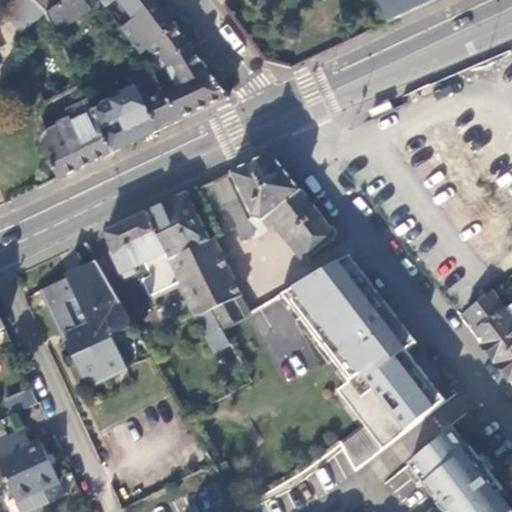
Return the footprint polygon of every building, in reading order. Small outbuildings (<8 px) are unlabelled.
[(30,0),(44,14),(45,14),(54,8),(47,0),(30,0)] [(89,10),(81,0),(64,0),(54,8),(45,14),(55,36),(89,10)] [(130,23),(155,2),(153,0),(99,0),(106,8),(115,2),(130,23)] [(375,0),(386,23),(427,4),(434,0),(375,0)] [(141,54),(174,27),(155,2),(130,23),(122,29),(141,54)] [(164,94),(178,122),(202,111),(229,98),(174,27),(141,54),(151,69),(164,94)] [(94,109),(114,153),(144,138),(160,131),(146,103),(164,94),(151,69),(130,79),(133,86),(123,90),(124,94),(94,109)] [(146,103),(160,131),(178,122),(164,94),(146,103)] [(88,112),(94,109),(89,100),(83,103),(88,112)] [(371,118),(392,110),(389,102),(368,110),(371,118)] [(47,152),(59,179),(90,164),(114,153),(94,109),(88,112),(83,103),(64,112),(67,119),(57,124),(58,127),(54,128),(46,133),(43,143),(47,152)] [(309,258),(336,237),(275,158),(270,156),(247,167),(233,173),(254,217),(264,219),(273,213),(309,258)] [(236,194),(227,176),(214,183),(223,200),(236,194)] [(223,200),(214,183),(201,189),(223,235),(236,228),(242,241),(255,235),(236,194),(223,200)] [(210,240),(189,195),(171,203),(147,214),(167,253),(170,260),(210,241),(210,240)] [(167,253),(147,214),(129,223),(107,233),(115,251),(113,252),(123,274),(144,264),(149,275),(142,278),(150,297),(181,283),(170,260),(167,253)] [(247,317),(252,314),(215,238),(210,240),(210,241),(170,260),(181,283),(198,317),(214,309),(223,331),(247,317)] [(420,367),(408,352),(418,344),(351,256),(282,297),(332,360),(349,383),(338,392),(365,426),(383,450),(390,445),(446,402),(420,367)] [(131,328),(133,325),(97,260),(65,279),(66,281),(41,296),(94,386),(132,364),(122,347),(117,337),(131,328)] [(486,340),(481,344),(496,364),(511,351),(511,303),(506,309),(492,292),(466,313),(479,330),(486,340)] [(231,346),(223,331),(214,309),(198,317),(214,354),(231,346)] [(511,351),(496,364),(511,383),(511,381),(511,351)] [(13,414),(38,403),(32,389),(8,400),(13,414)] [(511,511),(511,510),(498,493),(503,488),(490,471),(494,467),(482,454),(479,458),(452,425),(406,463),(437,503),(435,504),(442,511),(511,511)] [(356,472),(383,450),(365,426),(341,444),(356,472)] [(0,442),(0,464),(18,502),(59,482),(41,441),(32,445),(25,430),(0,442)] [(57,483),(18,502),(22,511),(26,511),(63,495),(57,483)]
